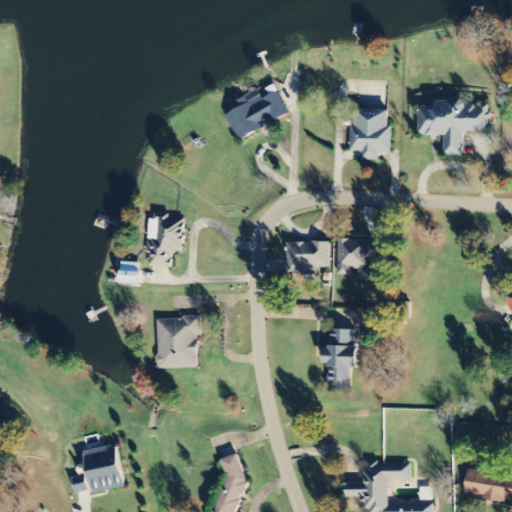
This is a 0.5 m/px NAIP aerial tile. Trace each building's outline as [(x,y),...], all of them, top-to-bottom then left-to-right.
[(290,114),(278,91),(263,99),(259,91),(234,103),(237,109),(226,115),(239,140),(290,114)] [(464,132),(491,132),(491,104),(465,104),(465,102),(420,102),(420,136),(445,136),(445,156),(464,156),(464,132)] [(390,153),(391,109),(354,108),(352,152),(363,153),(362,160),(380,161),(380,153),(390,153)] [(172,268),(173,253),(184,253),(185,218),(159,217),(158,240),(150,240),(148,267),(172,268)] [(371,240),(339,239),(338,275),(356,276),(355,281),(375,281),(375,264),(371,264),(371,240)] [(331,244),(289,242),(289,274),(318,275),(318,268),(330,268),(331,244)] [(121,284),(140,285),(141,263),(122,263),(121,284)] [(199,368),(198,336),(203,336),(202,318),(158,319),(160,369),(199,368)] [(358,330),(328,330),(327,364),(329,364),(329,382),(335,382),(335,389),(351,390),(351,369),(357,369),(358,330)] [(94,494),(127,487),(118,446),(85,453),(94,494)] [(220,461),(230,493),(214,498),(218,509),(210,511),(209,511),(240,511),(236,497),(251,492),(239,455),(220,461)] [(465,497),(511,503),(511,478),(468,472),(465,497)] [(74,482),(78,494),(90,491),(86,478),(74,482)]
